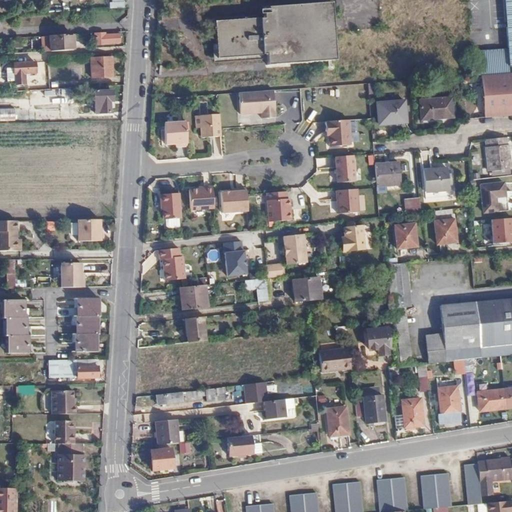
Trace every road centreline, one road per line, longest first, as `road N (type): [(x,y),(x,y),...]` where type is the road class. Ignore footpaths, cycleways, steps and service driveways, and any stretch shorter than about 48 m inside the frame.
road 1 (residential): [(511,433),(120,494)]
road 2 (residential): [(132,173),(120,494)]
road 3 (residential): [(142,0),(132,173)]
road 4 (residential): [(132,173),(296,160)]
